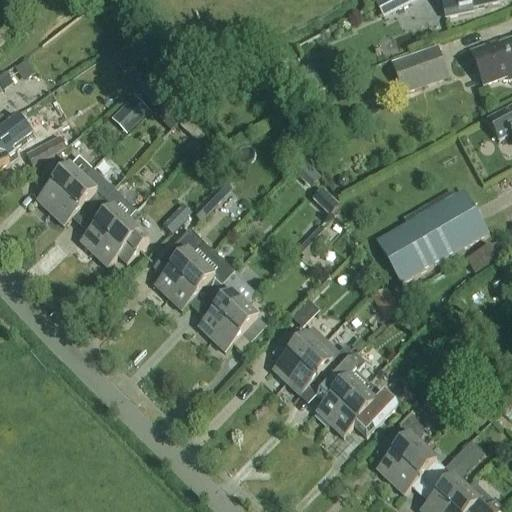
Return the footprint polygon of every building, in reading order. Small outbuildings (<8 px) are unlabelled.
[(378,0),(365,0),(370,8),(380,3),(378,0)] [(402,0),(389,0),(388,1),(395,16),(408,9),(402,0)] [(440,0),(445,23),(472,17),(471,13),(505,6),(503,0),(440,0)] [(0,52),(4,49),(16,38),(8,29),(0,35),(0,52)] [(511,79),(511,43),(499,48),(498,45),(472,55),(485,89),(511,79)] [(392,67),(404,98),(449,82),(438,50),(392,67)] [(27,64),(19,70),(27,80),(35,74),(27,64)] [(158,73),(139,82),(152,108),(171,98),(158,73)] [(315,90),(308,73),(291,80),(298,98),(315,90)] [(6,76),(0,80),(0,87),(5,94),(14,87),(6,76)] [(135,99),(124,110),(139,125),(150,114),(135,99)] [(153,117),(172,135),(183,123),(168,107),(160,109),(153,117)] [(511,110),(509,112),(488,123),(500,144),(511,137),(511,110)] [(191,118),(182,128),(199,144),(208,134),(191,118)] [(0,142),(13,132),(3,119),(0,120),(0,142)] [(23,146),(13,132),(0,142),(0,172),(10,165),(6,159),(23,146)] [(60,140),(27,159),(34,171),(67,152),(60,140)] [(38,205),(51,218),(84,183),(93,174),(80,161),(70,171),(62,163),(52,173),(61,181),(38,205)] [(305,164),(295,174),(301,180),(311,170),(305,164)] [(51,218),(65,231),(88,206),(96,214),(115,194),(93,174),(84,183),(51,218)] [(339,180),(339,185),(343,188),(348,186),(348,181),(344,178),(339,180)] [(95,259),(128,224),(114,211),(123,202),(115,194),(96,214),(105,222),(81,246),(95,259)] [(402,288),(488,238),(464,195),(377,246),(402,288)] [(331,201),(322,210),(332,219),(340,210),(331,201)] [(202,227),(218,209),(211,203),(194,221),(202,227)] [(190,219),(181,210),(163,228),(173,237),(190,219)] [(150,245),(141,237),(128,224),(95,259),(108,272),(119,260),(127,268),(150,245)] [(311,239),(297,255),(307,264),(321,248),(330,239),(320,230),(311,239)] [(155,272),(165,281),(156,290),(170,303),(203,268),(194,259),(196,256),(197,241),(198,240),(191,234),(155,272)] [(490,250),(468,262),(476,276),(498,264),(490,250)] [(225,289),(203,268),(170,303),(183,316),(206,291),(215,299),(225,289)] [(234,278),(225,289),(215,299),(223,307),(200,331),(213,344),(246,309),(256,298),(234,278)] [(400,311),(386,292),(372,302),(386,321),(400,311)] [(320,313),(309,302),(291,320),(303,331),(320,313)] [(246,309),(213,344),(227,357),(250,332),(258,340),(268,330),(259,322),(260,322),(246,309)] [(274,375),(287,388),(327,346),(313,333),(306,340),(298,332),(288,343),(296,351),(274,375)] [(287,388),(301,400),(324,376),(340,392),(317,416),(331,429),(370,387),(358,376),(365,368),(346,350),(339,357),(327,346),(287,388)] [(419,370),(399,390),(413,403),(432,383),(419,370)] [(370,387),(331,429),(344,441),(355,430),(367,441),(398,409),(385,397),(383,400),(370,387)] [(413,419),(402,432),(392,442),(400,450),(378,474),(391,487),(424,452),(418,447),(420,445),(420,444),(421,441),(422,439),(422,436),(422,434),(422,432),(421,429),(421,428),(419,425),(413,419)] [(471,446),(446,474),(445,473),(436,483),(444,491),(424,511),(449,511),(468,493),(460,486),(485,459),(471,446)] [(391,487),(404,500),(428,475),(436,483),(445,473),(437,465),(424,452),(391,487)] [(501,511),(495,507),(490,511),(486,511),(481,506),(468,493),(449,511),(501,511)]
